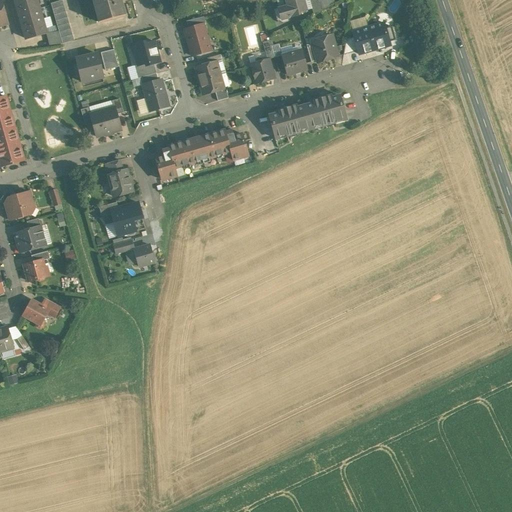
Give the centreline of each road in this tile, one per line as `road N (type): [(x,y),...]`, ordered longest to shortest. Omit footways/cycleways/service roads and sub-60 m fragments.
road 1 (track): [(511,351),(166,511)]
road 2 (secondary): [(511,205),(441,0)]
road 3 (residential): [(192,120),(373,76)]
road 4 (residential): [(0,43),(36,170)]
